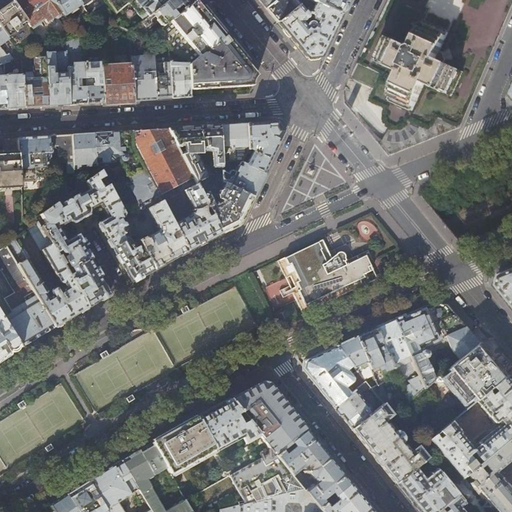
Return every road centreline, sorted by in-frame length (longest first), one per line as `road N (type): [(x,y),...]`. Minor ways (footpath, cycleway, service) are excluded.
road 1 (residential): [(0,125),(313,104)]
road 2 (secondary): [(0,511),(269,352)]
road 3 (residential): [(395,511),(269,352)]
road 4 (secondary): [(269,352),(449,268)]
road 5 (secondary): [(132,305),(0,390)]
road 6 (residential): [(313,104),(247,246)]
road 7 (secondary): [(379,184),(247,246)]
road 8 (residential): [(313,104),(228,0)]
road 9 (secondary): [(247,246),(132,305)]
